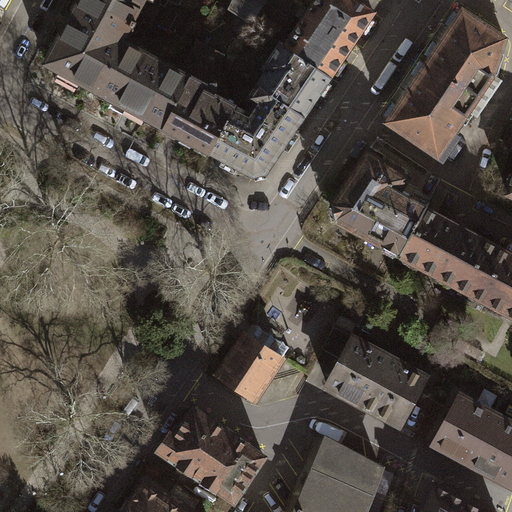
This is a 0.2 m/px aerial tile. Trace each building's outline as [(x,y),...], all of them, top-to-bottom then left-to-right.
[(79,0),(45,62),(96,90),(121,42),(139,8),(123,0),(79,0)] [(123,0),(139,8),(142,0),(123,0)] [(231,0),(228,8),(252,20),(264,0),(231,0)] [(314,0),(284,44),(332,76),(374,14),(353,0),(314,0)] [(463,8),(428,62),(479,96),(492,77),(504,39),(463,8)] [(198,40),(181,71),(189,75),(164,124),(213,150),(236,106),(217,95),(218,65),(224,53),(198,40)] [(266,70),(256,84),(304,116),(332,76),(284,44),(280,41),(262,67),(266,70)] [(181,71),(121,42),(96,90),(164,124),(189,75),(181,71)] [(454,133),(479,96),(428,62),(387,121),(442,159),(458,136),(454,133)] [(236,106),(213,150),(251,175),(265,173),(304,116),(256,84),(250,97),(255,101),(249,113),(236,106)] [(335,219),(400,253),(424,208),(427,202),(413,194),(411,198),(398,190),(406,177),(367,151),(331,203),(335,219)] [(400,253),(469,292),(494,246),(424,208),(400,253)] [(511,255),(494,246),(469,292),(511,315),(511,255)] [(348,332),(336,325),(325,347),(337,354),(348,332)] [(245,331),(217,374),(255,399),(283,357),(245,331)] [(325,388),(364,407),(390,356),(352,336),(325,388)] [(428,375),(390,356),(364,407),(402,427),(428,375)] [(432,445),(471,464),(497,412),(458,393),(432,445)] [(161,447),(231,498),(262,456),(193,405),(161,447)] [(511,483),(511,420),(497,412),(471,464),(511,484),(511,483)] [(358,511),(368,490),(377,466),(323,438),(290,511),(358,511)] [(488,511),(431,480),(418,511),(488,511)] [(188,511),(142,482),(122,511),(188,511)]
